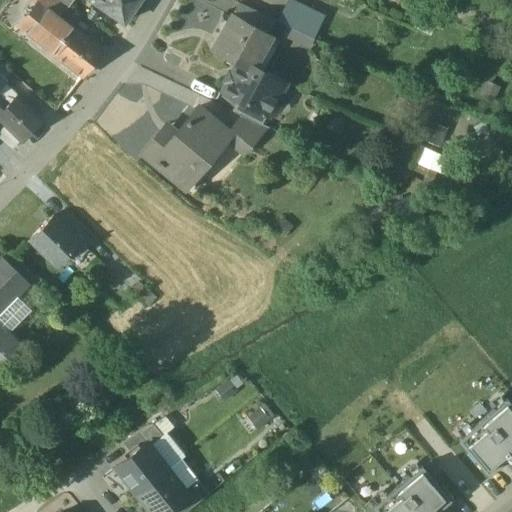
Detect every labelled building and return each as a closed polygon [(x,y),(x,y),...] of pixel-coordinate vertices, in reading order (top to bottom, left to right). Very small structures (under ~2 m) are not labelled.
[(54,0),(30,0),(41,8),(42,7),(59,20),(60,20),(67,9),(54,0)] [(54,0),(67,9),(73,0),(54,0)] [(101,0),(97,6),(123,25),(140,0),(101,0)] [(326,15),(294,0),(282,26),(314,41),(326,15)] [(261,16),(238,5),(232,17),(249,27),(251,23),(256,26),(261,16)] [(59,20),(42,7),(41,8),(23,31),(83,79),(103,53),(60,20),(59,20)] [(249,27),(232,17),(213,53),(238,67),(252,75),(256,68),(275,36),(256,26),(251,23),(249,27)] [(285,83),(256,68),(252,75),(238,67),(225,92),(241,101),(268,116),(269,114),(275,111),(279,103),(278,97),(285,83)] [(0,115),(8,107),(0,98),(0,87),(3,84),(0,81),(0,115)] [(0,115),(0,122),(5,128),(6,128),(20,143),(42,122),(17,98),(8,107),(0,115)] [(268,116),(241,101),(234,114),(243,118),(262,127),(268,116)] [(199,110),(172,142),(161,133),(144,154),(164,171),(169,165),(192,184),(228,141),(231,137),(229,135),(199,110)] [(262,127),(243,118),(229,135),(231,137),(228,141),(246,156),(268,130),(262,127)] [(425,126),(424,169),(441,169),(442,126),(425,126)] [(5,128),(0,133),(0,141),(12,152),(20,143),(6,128),(5,128)] [(81,244),(54,217),(30,241),(57,268),(72,254),(81,244)] [(81,244),(72,254),(78,261),(88,251),(81,244)] [(2,260),(0,261),(0,369),(21,348),(0,328),(0,315),(29,286),(2,260)] [(230,395),(224,387),(214,396),(220,403),(230,395)] [(511,408),(507,402),(458,443),(487,477),(507,460),(510,464),(511,463),(511,408)] [(266,422),(258,411),(247,420),(255,431),(266,422)] [(155,428),(123,446),(132,458),(148,446),(152,450),(165,440),(155,428)] [(132,458),(117,471),(137,497),(169,472),(152,450),(148,446),(132,458)] [(422,468),(373,509),(375,511),(439,511),(451,503),(422,468)] [(169,472),(137,497),(149,511),(172,511),(175,510),(190,498),(185,492),(169,472)] [(198,481),(185,492),(190,498),(175,510),(175,511),(191,511),(211,497),(198,481)]
